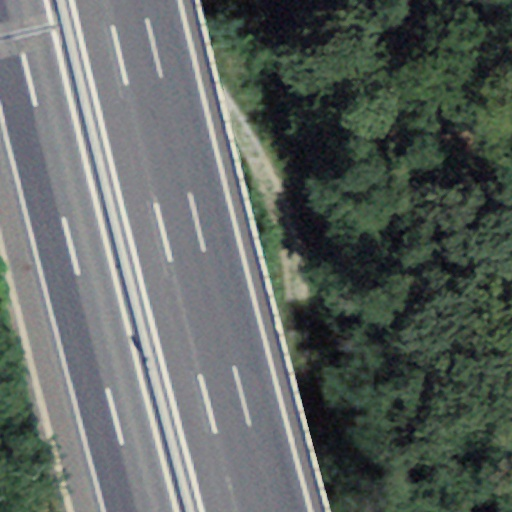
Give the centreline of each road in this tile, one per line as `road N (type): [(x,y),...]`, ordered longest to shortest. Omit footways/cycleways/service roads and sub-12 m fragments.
road 1 (track): [(120,0),(200,74),(254,143),(292,225),(330,511)]
road 2 (motorway): [(259,511),(123,0)]
road 3 (motorway): [(12,0),(143,511)]
